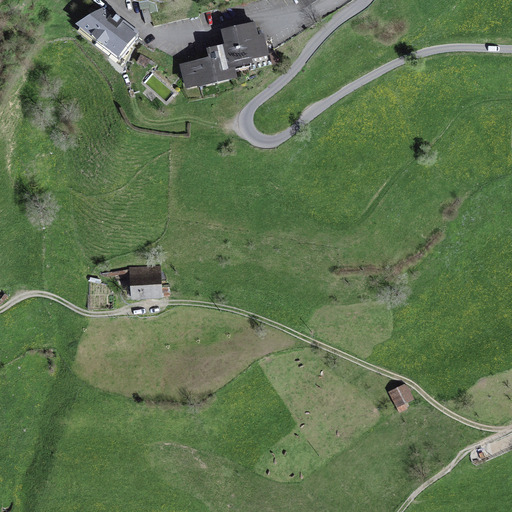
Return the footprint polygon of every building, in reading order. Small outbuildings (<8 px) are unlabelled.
[(148,1),(140,2),(145,24),(153,22),(154,27),(190,18),(186,4),(158,11),(156,4),(148,1)] [(81,28),(80,30),(112,55),(113,52),(122,59),(138,38),(121,25),(124,22),(116,16),(114,19),(103,11),(79,26),(81,28)] [(227,47),(233,71),(250,67),(250,70),(278,63),(275,53),(266,55),(262,37),(256,38),(253,25),(223,32),(227,47)] [(233,71),(227,47),(209,51),(211,60),(182,66),(186,83),(198,81),(198,82),(233,74),(233,71)] [(148,63),(150,60),(141,55),(137,62),(146,67),(148,63)] [(140,275),(132,275),(133,298),(161,297),(159,267),(140,268),(140,275)] [(412,400),(405,385),(390,393),(399,411),(405,408),(404,405),(412,400)]
